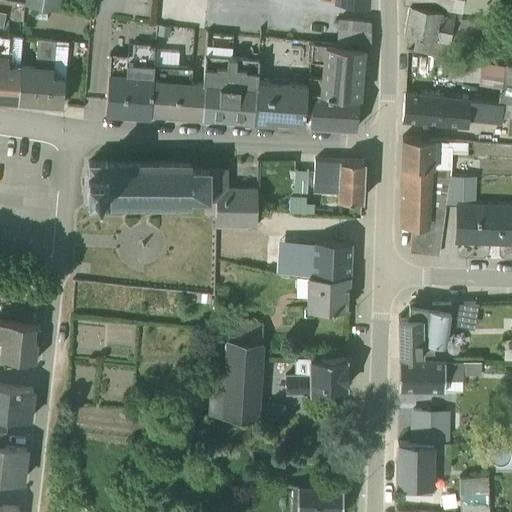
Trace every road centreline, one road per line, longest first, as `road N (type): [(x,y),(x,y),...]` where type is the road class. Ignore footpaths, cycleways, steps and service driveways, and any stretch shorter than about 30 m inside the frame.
road 1 (residential): [(73,133),(387,145)]
road 2 (residential): [(31,511),(60,251)]
road 3 (residential): [(374,511),(382,276)]
road 4 (residential): [(387,145),(387,0)]
road 5 (residential): [(382,276),(387,145)]
road 6 (residential): [(511,280),(382,276)]
